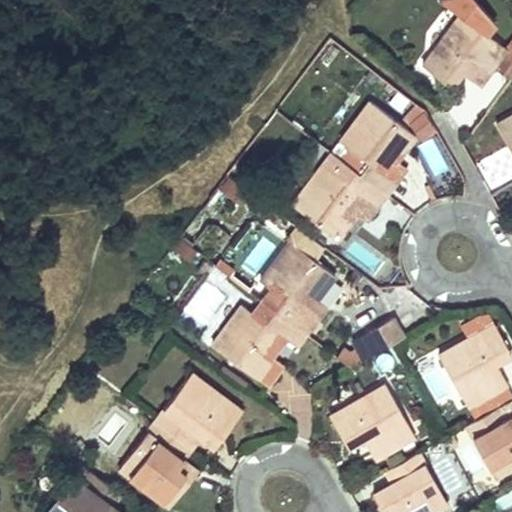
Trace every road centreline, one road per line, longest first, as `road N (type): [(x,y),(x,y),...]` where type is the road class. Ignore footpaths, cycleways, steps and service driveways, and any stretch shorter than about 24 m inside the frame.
road 1 (residential): [(480,224),(449,217),(435,224),(421,253),(435,281),(449,288),(466,288),(490,268)]
road 2 (residential): [(319,511),(319,477),(287,457),(253,474),(251,511)]
road 3 (residential): [(436,114),(475,184),(480,224)]
